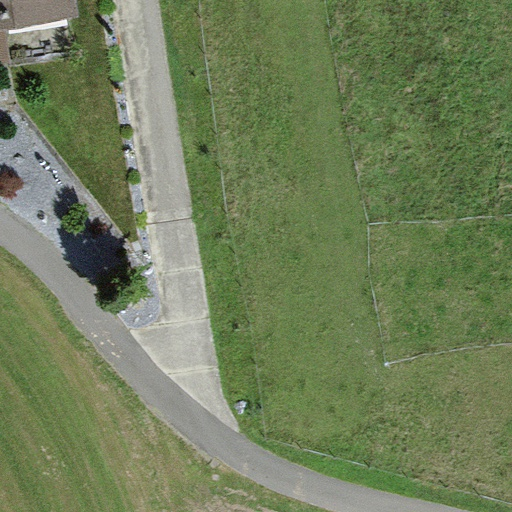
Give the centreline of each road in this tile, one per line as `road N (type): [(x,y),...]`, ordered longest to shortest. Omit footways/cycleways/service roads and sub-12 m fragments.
road 1 (track): [(141,0),(180,269),(189,370),(184,416)]
road 2 (track): [(184,416),(16,237),(0,230)]
road 3 (track): [(391,511),(302,485),(184,416)]
